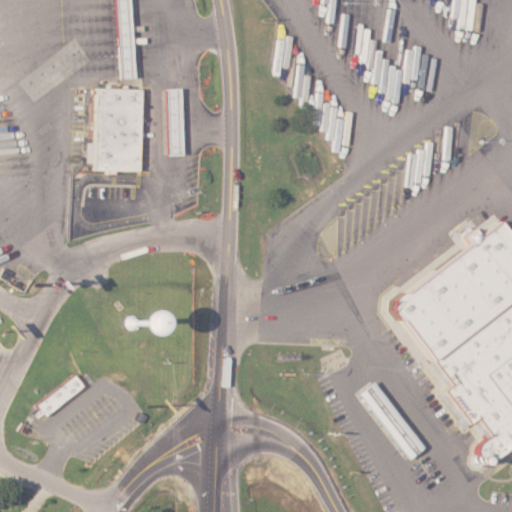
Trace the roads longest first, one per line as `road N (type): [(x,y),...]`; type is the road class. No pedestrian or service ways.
road 1 (residential): [(218,511),(218,244),(229,162),(219,0)]
road 2 (residential): [(108,511),(144,467),(190,434),(216,427),(277,435),(304,454),(336,511)]
road 3 (residential): [(109,510),(0,459)]
